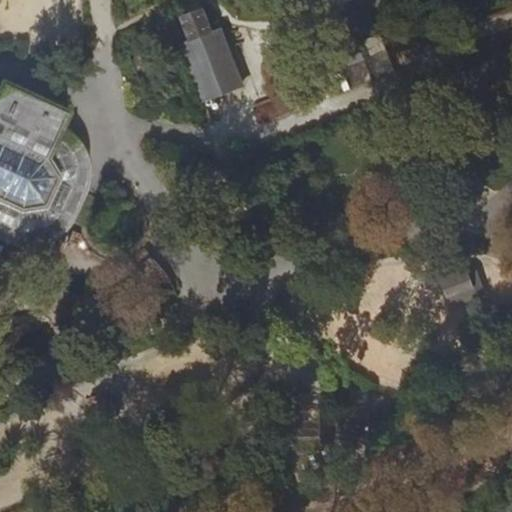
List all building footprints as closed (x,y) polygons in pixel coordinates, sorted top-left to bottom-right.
[(198,4),(180,11),(183,18),(182,20),(189,39),(209,31),(201,12),(201,11),(198,4)] [(169,47),(179,43),(194,79),(193,79),(196,87),(205,84),(202,76),(201,76),(187,40),(189,39),(182,20),(162,28),(169,47)] [(218,27),(212,30),(226,66),(229,74),(237,71),(234,63),(233,63),(218,27)] [(0,222),(18,230),(29,231),(40,228),(44,226),(52,219),(55,215),(69,183),(71,177),(71,170),(68,160),(65,155),(57,146),(51,143),(58,129),(64,115),(32,101),(1,86),(0,87),(0,222)] [(225,169),(214,164),(209,176),(220,181),(225,169)] [(450,280),(443,283),(448,294),(471,286),(466,274),(459,277),(457,273),(449,276),(450,280)] [(134,301),(130,302),(132,315),(138,314),(140,315),(143,316),(147,315),(149,313),(150,311),(153,311),(151,298),(149,298),(146,297),(143,296),(139,297),(136,299),(134,301)] [(100,396),(86,401),(89,409),(83,411),(88,426),(116,415),(110,402),(103,404),(100,396)] [(263,420),(259,422),(259,431),(265,436),(273,432),(275,424),(268,418),(263,420)]
